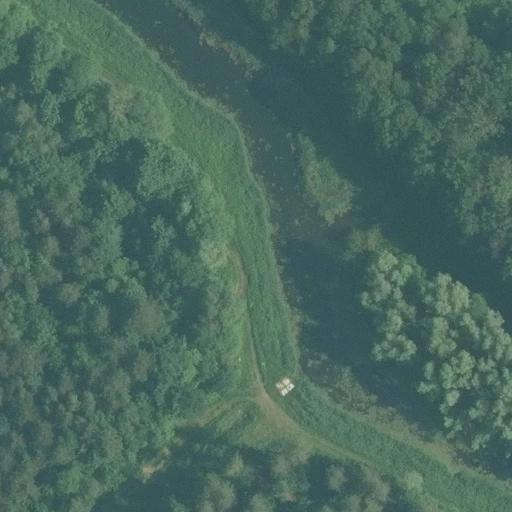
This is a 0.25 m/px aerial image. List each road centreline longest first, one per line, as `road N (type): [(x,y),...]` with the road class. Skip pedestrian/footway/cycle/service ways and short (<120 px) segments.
road 1 (track): [(239,286),(201,178),(175,141),(115,81),(9,0)]
road 2 (track): [(462,511),(268,402),(254,372),(239,286)]
